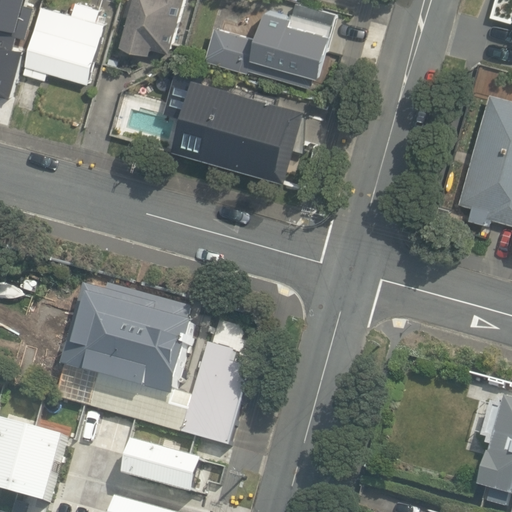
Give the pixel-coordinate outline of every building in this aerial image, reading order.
[(0,0),(0,17),(34,26),(40,0),(0,0)] [(28,61),(90,78),(106,19),(97,17),(100,5),(81,0),(76,0),(74,10),(44,2),(28,61)] [(136,0),(124,43),(154,51),(155,45),(174,50),(187,0),(136,0)] [(238,65),(315,85),(316,82),(324,84),(330,60),(333,61),(336,50),(333,50),(338,31),(331,29),(333,20),(270,4),(270,6),(267,5),(265,11),(260,10),(255,28),(235,23),(233,29),(220,26),(211,60),(237,67),(238,65)] [(167,81),(147,77),(139,118),(158,122),(167,81)] [(202,154),(291,179),(311,109),(199,78),(185,128),(207,134),(202,154)] [(511,98),(491,93),(461,202),(475,206),(471,218),(492,224),(494,218),(511,222),(511,98)] [(60,397),(235,445),(255,370),(251,369),(251,367),(234,362),(237,350),(211,343),(197,395),(182,391),(200,322),(192,320),(196,306),(112,284),(110,291),(90,286),(60,397)] [(511,398),(505,397),(503,404),(495,402),(485,435),(490,436),(488,443),(493,445),(482,485),(493,488),(490,501),(509,506),(511,496),(511,398)] [(71,432),(4,414),(0,426),(0,485),(51,500),(71,432)] [(208,456),(136,436),(126,471),(198,491),(208,456)] [(182,511),(121,495),(115,511),(182,511)]
